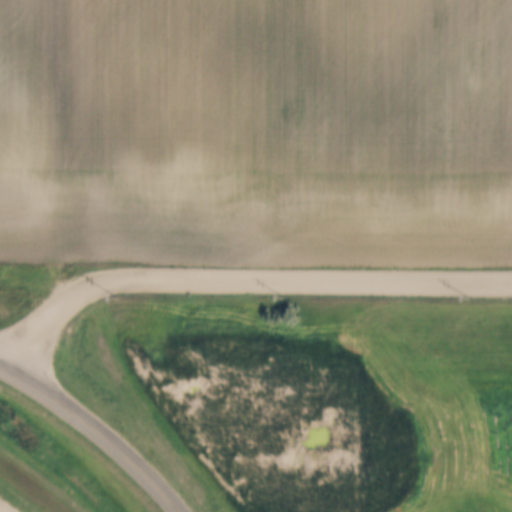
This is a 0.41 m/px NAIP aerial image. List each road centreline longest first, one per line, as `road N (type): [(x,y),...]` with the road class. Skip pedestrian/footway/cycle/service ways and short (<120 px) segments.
road 1 (track): [(36,382),(65,264),(62,0)]
road 2 (residential): [(186,511),(89,417),(0,362)]
